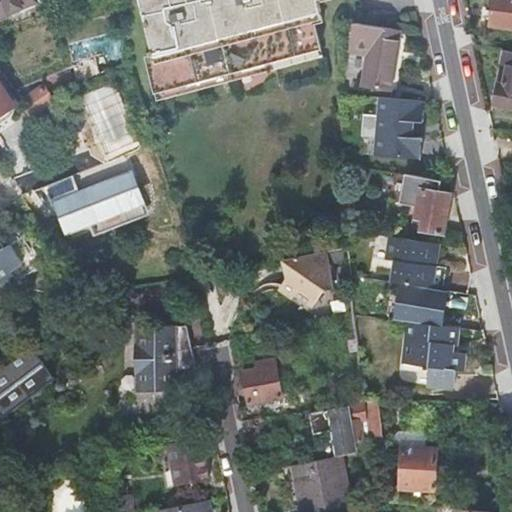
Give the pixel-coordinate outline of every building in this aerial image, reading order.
[(0,0),(0,15),(35,1),(34,0),(0,0)] [(145,57),(155,94),(322,52),(315,23),(322,21),(321,16),(320,11),(322,10),(318,0),(141,0),(155,54),(145,57)] [(511,0),(496,0),(492,26),(511,28),(511,0)] [(394,89),(403,30),(358,22),(354,50),(371,52),(366,84),(394,89)] [(322,52),(155,94),(157,102),(324,60),(322,52)] [(511,108),(511,53),(506,52),(503,66),(508,67),(507,73),(504,85),(499,84),(495,104),(511,108)] [(94,55),(73,62),(79,80),(100,74),(94,55)] [(16,111),(16,107),(0,83),(0,123),(14,114),(16,111)] [(44,88),(20,103),(31,119),(54,104),(44,88)] [(417,137),(418,121),(423,121),(424,100),(379,97),(376,155),(421,158),(422,137),(417,137)] [(356,167),(346,167),(346,180),(357,179),(356,167)] [(415,229),(445,234),(452,195),(440,193),(442,181),(405,175),(400,204),(418,207),(415,229)] [(0,294),(15,284),(12,279),(38,262),(15,227),(0,237),(0,294)] [(441,245),(391,237),(387,261),(396,262),(393,282),(445,291),(448,268),(438,266),(439,256),(441,245)] [(329,251),(286,258),(289,278),(284,286),(314,308),(325,290),(336,289),(329,251)] [(41,267),(38,262),(12,279),(15,284),(41,267)] [(444,318),(448,294),(404,286),(400,311),(444,318)] [(91,316),(114,314),(115,290),(89,291),(91,316)] [(458,344),(459,328),(410,322),(405,359),(421,361),(421,366),(430,366),(428,385),(446,387),(454,388),(456,378),(456,370),(464,370),(466,353),(453,352),(454,344),(458,344)] [(195,368),(192,350),(187,327),(178,329),(177,326),(136,328),(140,388),(172,386),(172,391),(185,391),(184,370),(195,368)] [(172,394),(172,391),(172,386),(140,388),(136,328),(132,329),(135,396),(172,394)] [(0,412),(4,417),(53,376),(33,351),(0,378),(0,412)] [(283,399),(276,367),(243,374),(249,406),(283,399)] [(369,420),(366,402),(350,405),(350,407),(312,415),(315,435),(335,431),(340,456),(345,456),(372,450),(372,446),(370,436),(363,437),(360,422),(369,420)] [(502,425),(502,407),(475,406),(474,424),(502,425)] [(276,436),(273,417),(241,422),(245,441),(276,436)] [(370,436),(372,446),(382,445),(381,430),(370,431),(370,436)] [(217,453),(214,437),(167,446),(175,486),(208,480),(202,456),(217,453)] [(401,488),(415,489),(421,490),(436,490),(439,449),(403,447),(401,488)] [(326,511),(354,506),(345,456),(340,456),(252,474),(260,511),(286,511),(306,508),(306,511),(326,511)] [(125,485),(111,485),(110,511),(128,511),(130,496),(124,496),(125,485)] [(208,511),(207,502),(157,511),(208,511)]
